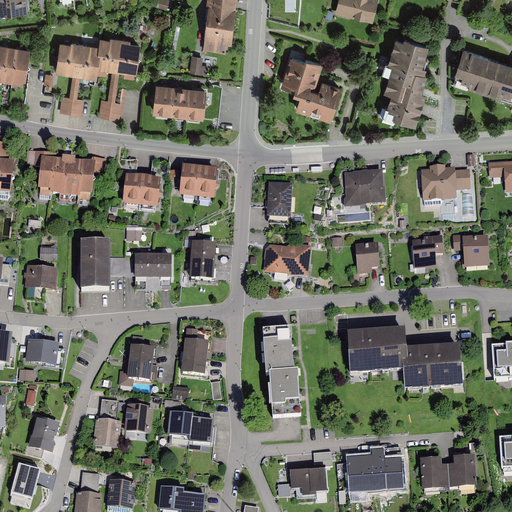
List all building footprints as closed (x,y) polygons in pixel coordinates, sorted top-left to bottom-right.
[(0,0),(0,14),(27,12),(25,0),(0,0)] [(235,0),(207,0),(201,52),(224,54),(225,45),(230,45),(235,0)] [(377,0),(338,0),(335,16),(372,24),(377,0)] [(96,49),(58,43),(53,73),(72,76),(68,98),(62,97),(60,113),(82,116),(84,101),(77,100),(80,77),(94,79),(95,71),(110,73),(106,101),(101,100),(99,117),(118,120),(121,103),(114,102),(119,73),(134,76),(138,45),(97,39),(96,49)] [(405,43),(397,41),(389,65),(394,66),(386,91),(393,94),(389,109),(398,111),(396,118),(415,124),(424,95),(418,93),(419,90),(419,88),(421,89),(425,76),(423,75),(425,68),(420,67),(427,46),(406,39),(405,43)] [(0,81),(22,85),(27,50),(0,45),(0,81)] [(511,64),(462,48),(457,65),(453,75),(462,78),(460,84),(501,98),(503,94),(511,97),(511,64)] [(203,58),(192,56),(191,73),(207,75),(208,66),(202,66),(203,58)] [(320,65),(288,56),(279,87),(295,92),(290,110),(328,121),(338,88),(315,82),(320,65)] [(203,89),(154,84),(151,114),(200,119),(203,89)] [(0,193),(11,195),(15,162),(9,162),(11,145),(0,143),(0,193)] [(59,154),(27,153),(27,173),(36,173),(35,191),(39,191),(39,198),(89,200),(91,163),(76,162),(76,158),(59,158),(59,154)] [(107,159),(94,158),(93,174),(106,175),(107,159)] [(511,165),(491,167),(492,176),(507,176),(508,186),(511,186),(511,165)] [(213,170),(179,167),(176,197),(210,200),(213,170)] [(429,171),(420,172),(422,201),(456,199),(455,190),(470,189),(469,171),(453,172),(453,169),(444,169),(444,167),(429,168),(429,171)] [(380,171),(344,174),(346,207),(382,204),(380,171)] [(156,179),(123,176),(120,205),(153,209),(156,179)] [(291,186),(268,185),(266,218),(289,219),(291,186)] [(142,234),(127,233),(127,242),(142,243),(142,234)] [(488,237),(480,237),(480,235),(454,236),(455,252),(464,252),(465,268),(490,267),(488,237)] [(424,241),(413,242),(414,271),(437,270),(436,256),(443,256),(443,238),(424,238),(424,241)] [(111,243),(81,243),(81,293),(111,293),(111,278),(111,259),(111,243)] [(214,246),(189,244),(186,281),(211,283),(214,246)] [(376,245),(355,247),(357,276),(371,275),(371,271),(379,271),(376,245)] [(286,250),(266,248),(263,275),(306,279),(309,249),(286,246),(286,250)] [(57,251),(40,250),(39,263),(56,264),(57,251)] [(154,256),(135,256),(135,259),(135,278),(135,280),(154,280),(154,256)] [(154,280),(172,280),(172,256),(154,256),(154,280)] [(111,278),(135,278),(135,259),(111,259),(111,278)] [(3,266),(1,282),(10,283),(12,267),(3,266)] [(59,271),(28,267),(25,289),(56,292),(59,271)] [(292,330),(263,332),(266,376),(269,376),(295,374),(294,366),(293,366),(291,339),(292,339),(292,330)] [(350,337),(352,370),(359,370),(359,373),(372,372),(372,369),(382,369),(382,371),(393,370),(392,368),(406,367),(405,353),(404,333),(350,337)] [(6,342),(0,341),(0,364),(15,365),(16,346),(6,345),(6,342)] [(209,344),(185,341),(183,358),(207,361),(209,344)] [(58,347),(28,342),(25,365),(55,369),(58,347)] [(511,346),(492,347),(495,380),(511,379),(511,346)] [(129,366),(153,369),(155,350),(131,347),(129,366)] [(418,352),(405,353),(406,367),(407,387),(420,386),(421,388),(432,388),(432,385),(441,385),(441,387),(454,387),(454,383),(461,383),(458,349),(445,350),(432,351),(418,352)] [(182,375),(205,378),(207,361),(183,358),(182,375)] [(153,369),(129,366),(128,373),(121,372),(119,387),(133,388),(134,383),(134,381),(151,383),(153,369)] [(35,374),(19,373),(19,384),(35,384),(35,374)] [(269,376),(273,420),(274,420),(300,418),(302,418),(301,409),(300,409),(298,382),(299,382),(299,374),(295,374),(269,376)] [(36,408),(37,387),(28,387),(28,407),(36,408)] [(189,391),(173,390),(172,402),(188,403),(189,391)] [(100,421),(117,423),(120,403),(102,401),(100,421)] [(154,408),(127,406),(124,433),(151,435),(154,408)] [(190,417),(169,414),(167,436),(187,438),(186,444),(209,446),(212,423),(190,421),(190,417)] [(58,425),(36,419),(29,449),(51,454),(58,425)] [(100,421),(96,420),(93,447),(119,450),(122,423),(117,423),(100,421)] [(511,438),(500,439),(502,471),(511,469),(511,438)] [(400,450),(382,451),(383,462),(401,460),(400,450)] [(332,454),(314,455),(315,469),(333,468),(332,454)] [(440,461),(419,462),(420,492),(474,488),(472,457),(451,459),(451,466),(440,467),(440,461)] [(401,463),(348,468),(351,497),(404,492),(401,463)] [(322,471),(287,475),(289,492),(301,490),(302,498),(325,495),(322,471)] [(80,494),(98,496),(101,476),(83,474),(80,494)] [(136,484),(110,481),(107,508),(133,511),(136,484)] [(182,511),(184,496),(184,492),(184,491),(173,490),(161,488),(159,511),(167,511),(182,511)] [(184,496),(182,511),(204,511),(206,499),(206,494),(184,492),(184,496)] [(80,494),(77,493),(75,511),(100,511),(103,496),(98,496),(80,494)] [(26,511),(28,505),(4,500),(0,511),(26,511)]
